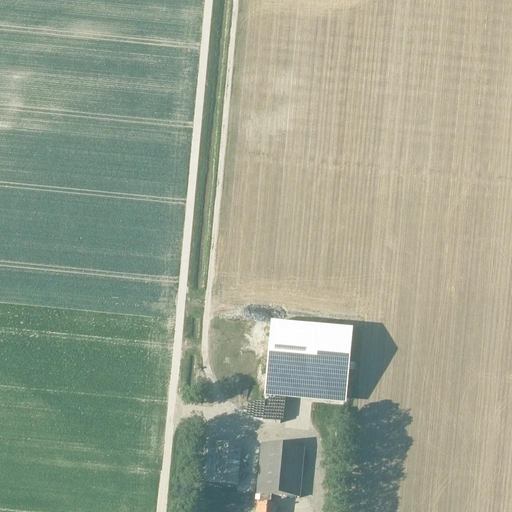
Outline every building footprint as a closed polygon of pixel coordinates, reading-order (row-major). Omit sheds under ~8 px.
[(265,386),(346,393),(352,332),(270,325),(265,386)] [(197,484),(238,487),(242,446),(201,442),(197,484)] [(272,496),(301,498),(305,449),(261,445),(257,495),(261,495),(260,505),(259,505),(258,511),(275,511),(277,507),(271,506),(272,496)] [(254,485),(238,483),(238,487),(238,493),(253,494),(254,485)] [(231,503),(239,504),(240,494),(232,494),(231,503)]
